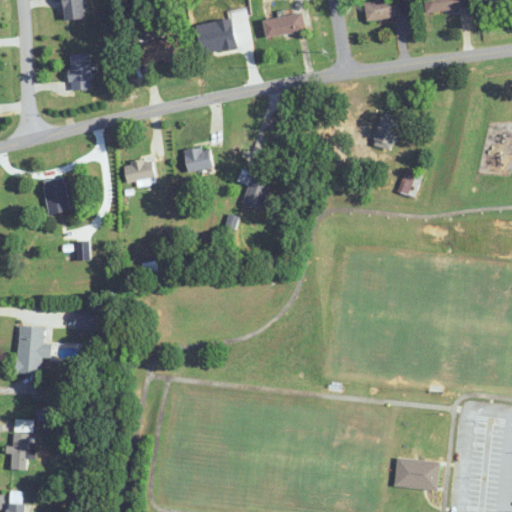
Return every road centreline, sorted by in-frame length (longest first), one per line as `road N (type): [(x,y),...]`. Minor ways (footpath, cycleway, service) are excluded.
road 1 (residential): [(0,147),(270,86),(511,48)]
road 2 (residential): [(30,140),(21,0)]
